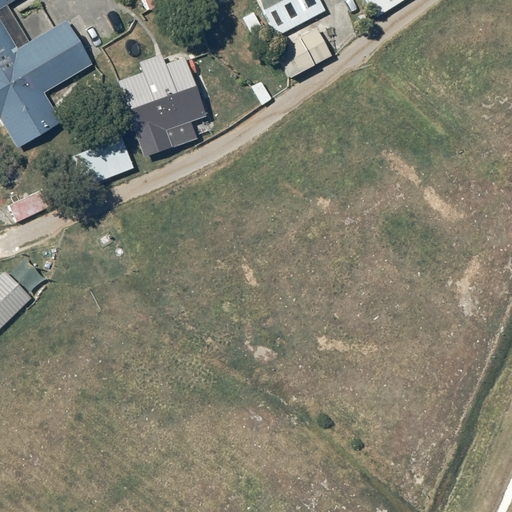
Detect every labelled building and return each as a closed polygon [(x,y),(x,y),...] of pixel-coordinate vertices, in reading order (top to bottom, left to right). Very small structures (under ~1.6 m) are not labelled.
[(0,4),(7,0),(0,0),(0,133),(9,150),(59,122),(41,89),(86,64),(64,25),(15,52),(0,25),(0,4)] [(139,0),(144,11),(166,0),(254,0),(256,3),(262,0),(139,0)] [(402,0),(361,0),(373,19),(402,0)] [(267,49),(286,81),(330,55),(310,23),(267,49)] [(114,80),(141,158),(191,141),(187,128),(205,121),(182,56),(114,80)] [(132,169),(120,138),(70,157),(82,188),(132,169)] [(48,209),(40,191),(8,206),(15,223),(48,209)] [(2,271),(0,272),(0,329),(30,301),(2,271)]
